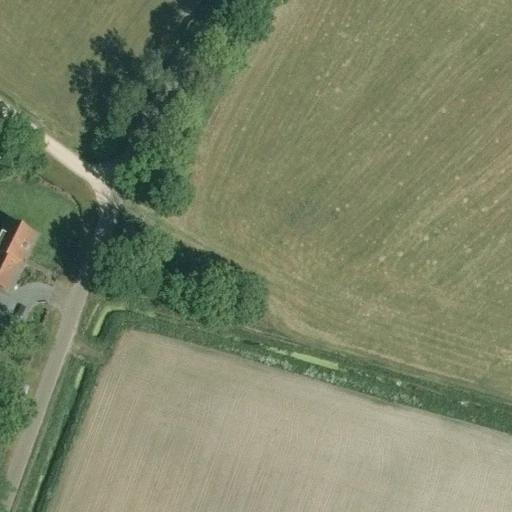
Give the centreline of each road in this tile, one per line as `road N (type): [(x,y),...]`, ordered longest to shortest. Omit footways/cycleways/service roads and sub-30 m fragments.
road 1 (unclassified): [(1,511),(131,147),(230,0)]
road 2 (track): [(0,110),(116,184)]
